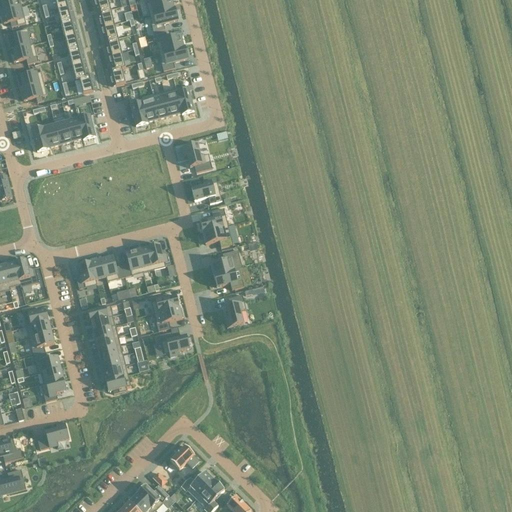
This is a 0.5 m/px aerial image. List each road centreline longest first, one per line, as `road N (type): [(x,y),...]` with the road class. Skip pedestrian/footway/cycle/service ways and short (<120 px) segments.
road 1 (residential): [(266,511),(189,428),(176,430),(94,511)]
road 2 (residential): [(78,409),(44,258)]
road 3 (residential): [(81,0),(119,148)]
road 4 (residential): [(205,127),(215,111),(186,0)]
road 5 (residential): [(44,258),(170,228)]
